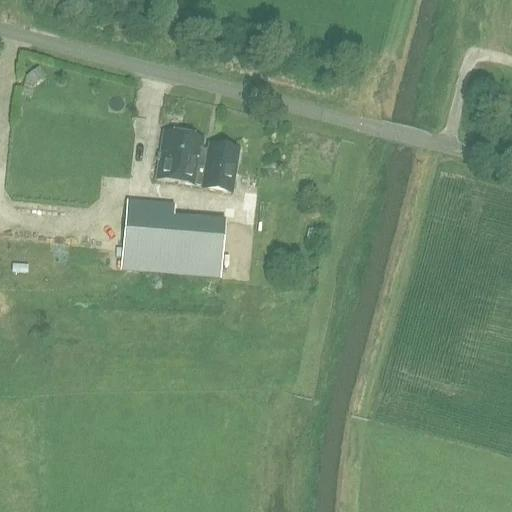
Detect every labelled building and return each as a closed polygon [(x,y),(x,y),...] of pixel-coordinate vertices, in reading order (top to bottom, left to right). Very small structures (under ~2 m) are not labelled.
[(14,159),(134,161),(135,135),(15,133),(14,159)] [(199,175),(203,152),(201,152),(203,143),(165,136),(161,155),(155,154),(154,162),(160,163),(157,181),(195,188),(197,175),(199,175)] [(209,153),(203,152),(199,175),(204,176),(202,191),(229,196),(237,153),(210,148),(209,153)] [(11,208),(111,210),(112,183),(11,180),(11,208)] [(174,207),(126,203),(124,230),(121,267),(121,271),(222,278),(226,222),(173,218),(174,207)] [(110,260),(110,236),(9,232),(8,256),(110,260)]
